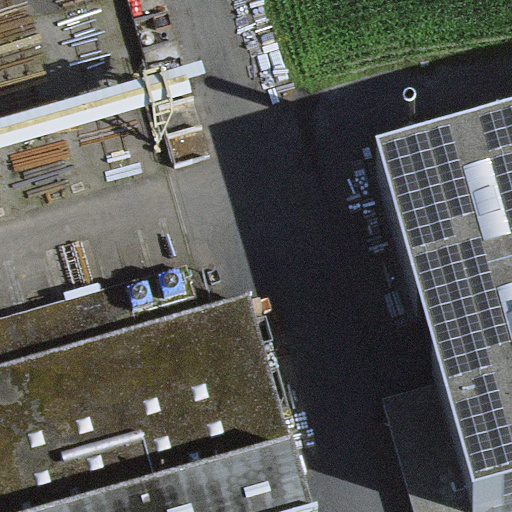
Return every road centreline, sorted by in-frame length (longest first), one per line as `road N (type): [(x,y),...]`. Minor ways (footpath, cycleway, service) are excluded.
road 1 (unclassified): [(352,511),(207,0)]
road 2 (unknown): [(246,137),(394,89),(511,62)]
